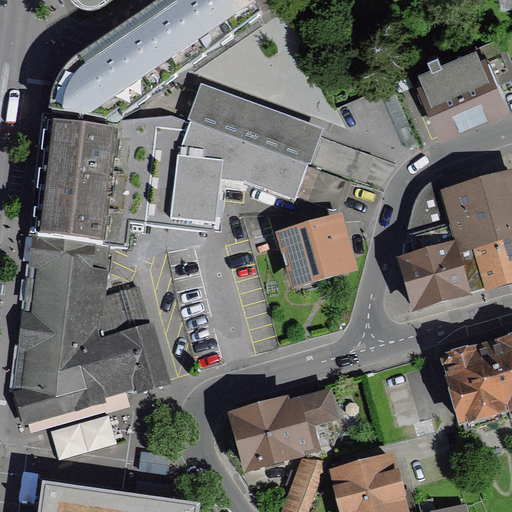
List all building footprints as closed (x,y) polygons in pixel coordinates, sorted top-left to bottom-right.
[(50,104),(49,116),(117,125),(262,17),(252,0),(159,0),(77,57),(72,61),(64,70),(57,81),(53,92),(50,104)] [(426,54),(429,62),(417,68),(422,79),(416,81),(442,138),(510,107),(498,81),(511,74),(511,55),(503,36),(477,47),(475,42),(441,57),(438,49),(426,54)] [(187,121),(310,167),(324,131),(201,85),(190,115),(187,121)] [(190,115),(117,125),(49,116),(47,133),(42,132),(40,153),(44,154),(42,172),(38,171),(35,193),(39,193),(37,210),(33,209),(31,220),(36,221),(34,237),(112,247),(119,248),(125,246),(127,224),(146,227),(151,227),(160,225),(166,177),(187,121),(190,115)] [(187,121),(166,177),(160,225),(193,215),(196,188),(211,194),(214,184),(227,189),(230,181),(243,186),(244,183),(297,203),(298,199),(310,167),(187,121)] [(346,181),(310,167),(298,199),(315,206),(337,205),(346,181)] [(511,170),(448,190),(457,221),(467,254),(511,240),(511,170)] [(414,204),(406,236),(457,221),(448,190),(443,175),(434,181),(424,188),(414,204)] [(342,214),(274,234),(292,293),(359,273),(342,214)] [(402,258),(396,260),(413,315),(472,297),(470,293),(459,257),(467,254),(457,221),(406,236),(404,240),(402,258)] [(19,339),(71,346),(148,325),(138,288),(106,297),(112,247),(34,237),(32,237),(19,339)] [(511,240),(467,254),(459,257),(470,293),(484,289),(485,295),(511,286),(511,240)] [(148,325),(71,346),(19,339),(13,392),(22,425),(23,428),(171,386),(153,323),(148,325)] [(511,336),(486,344),(508,415),(511,413),(511,336)] [(508,415),(486,344),(437,359),(459,430),(508,415)] [(244,476),(301,460),(281,511),(309,511),(328,463),(305,459),(305,457),(310,456),(320,452),(313,428),(339,421),(330,390),(295,400),(295,402),(290,403),(288,398),(226,415),(244,476)] [(60,459),(118,443),(110,414),(52,430),(60,459)] [(414,510),(408,489),(404,490),(394,454),(328,472),(339,511),(409,511),(414,510)] [(38,511),(194,511),(196,506),(42,487),(38,511)]
